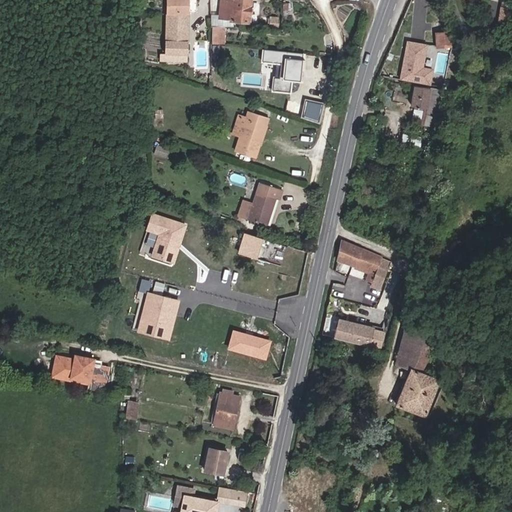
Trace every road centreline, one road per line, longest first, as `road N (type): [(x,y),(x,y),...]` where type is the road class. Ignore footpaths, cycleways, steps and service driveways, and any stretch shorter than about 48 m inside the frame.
road 1 (primary): [(390,0),(268,511)]
road 2 (unknown): [(342,0),(353,9),(360,45),(316,189)]
